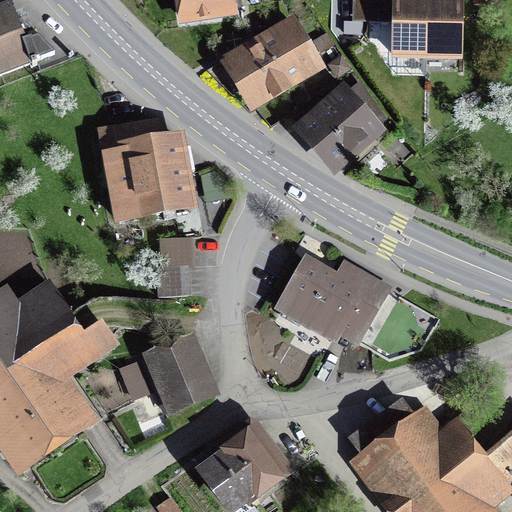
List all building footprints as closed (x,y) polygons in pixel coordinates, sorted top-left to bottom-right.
[(241,0),(177,0),(181,24),(244,15),(241,0)] [(386,62),(427,63),(427,2),(387,1),(386,62)] [(464,2),(427,2),(427,63),(463,63),(464,2)] [(3,7),(0,8),(0,80),(27,70),(3,7)] [(291,23),(214,67),(246,115),(326,72),(291,23)] [(343,82),(294,126),(336,173),(385,129),(343,82)] [(182,135),(103,148),(114,226),(196,217),(182,135)] [(160,272),(155,272),(156,300),(188,299),(186,270),(194,269),(192,242),(159,244),(160,272)] [(322,268),(305,259),(272,310),(390,363),(425,357),(443,324),(322,268)] [(3,285),(0,287),(0,464),(10,480),(101,428),(71,383),(121,350),(87,308),(71,318),(48,283),(18,304),(3,285)] [(187,346),(141,364),(152,392),(160,414),(206,396),(187,346)] [(141,364),(122,372),(133,400),(152,392),(141,364)] [(384,411),(342,441),(393,511),(496,511),(494,509),(511,495),(511,480),(508,475),(511,472),(511,423),(479,448),(457,419),(434,436),(419,415),(398,430),(384,411)] [(239,511),(286,479),(248,426),(183,473),(211,511),(239,511)] [(177,511),(171,503),(157,511),(177,511)]
